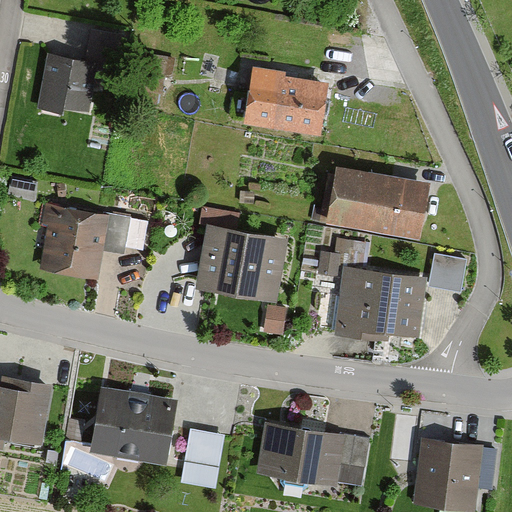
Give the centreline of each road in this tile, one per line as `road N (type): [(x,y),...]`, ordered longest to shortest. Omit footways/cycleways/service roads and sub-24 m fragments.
road 1 (residential): [(0,307),(331,379),(453,389)]
road 2 (residential): [(453,389),(461,338),(490,285),(485,222),(379,0)]
road 3 (secondary): [(441,0),(511,191)]
